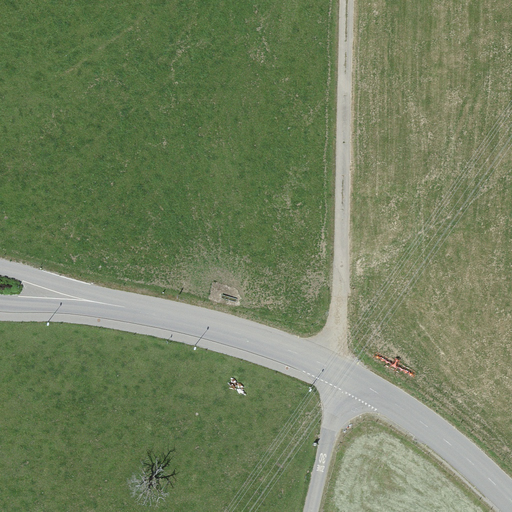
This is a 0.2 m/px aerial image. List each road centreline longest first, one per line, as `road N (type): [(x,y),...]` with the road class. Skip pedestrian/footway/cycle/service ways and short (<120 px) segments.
road 1 (track): [(344,373),(354,0)]
road 2 (tertiary): [(344,373),(183,317),(0,285)]
road 3 (tertiary): [(511,500),(447,440),(344,373)]
road 4 (residential): [(310,511),(344,373)]
